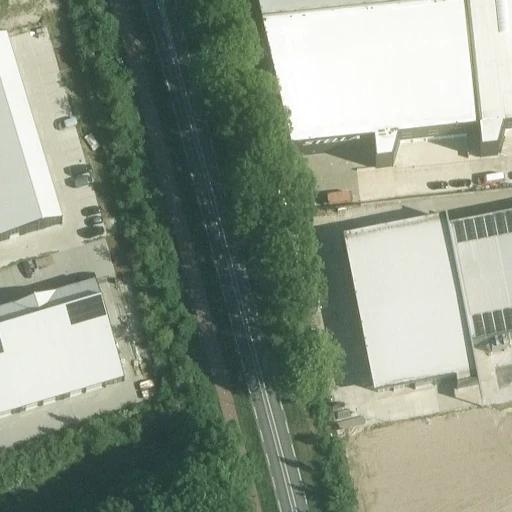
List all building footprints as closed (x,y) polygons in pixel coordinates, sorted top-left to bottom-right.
[(393,168),(399,145),(478,137),(480,159),(497,157),(504,135),(511,133),(511,0),(253,0),(290,157),(373,148),(375,170),(393,168)] [(0,220),(44,207),(0,55),(0,220)] [(419,175),(396,179),(400,200),(422,197),(419,175)] [(368,188),(345,191),(347,205),(370,202),(368,188)] [(479,207),(482,193),(467,191),(464,205),(479,207)] [(511,217),(489,222),(511,340),(511,217)] [(447,230),(448,230),(446,219),(342,240),(354,300),(359,299),(377,393),(413,386),(414,390),(455,382),(456,390),(478,386),(470,348),(447,230)] [(0,313),(0,418),(123,382),(94,286),(0,313)]
